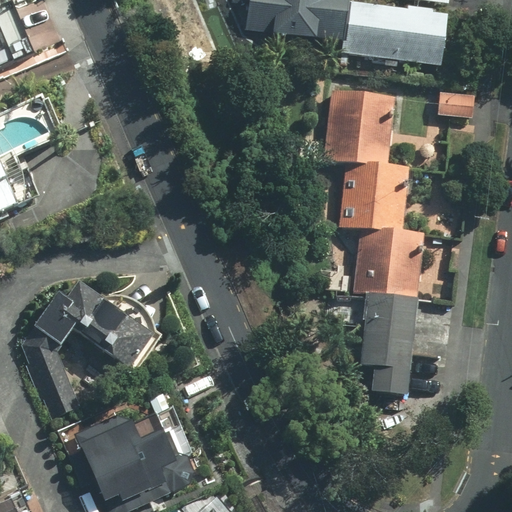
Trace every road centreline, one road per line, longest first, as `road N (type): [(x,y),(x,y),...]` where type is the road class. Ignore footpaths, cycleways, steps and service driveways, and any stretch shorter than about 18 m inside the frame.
road 1 (residential): [(88,0),(263,403),(310,479),(341,511)]
road 2 (residential): [(511,331),(489,511)]
